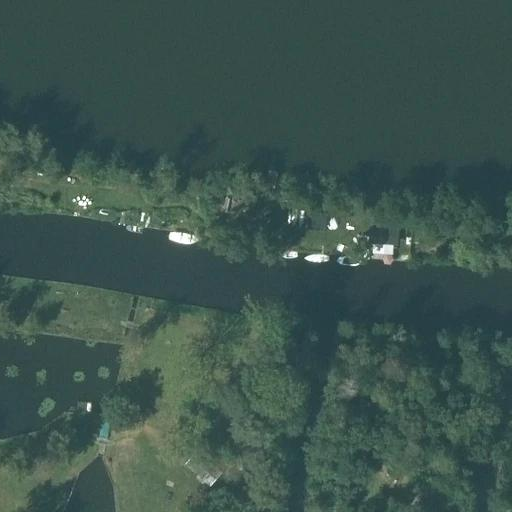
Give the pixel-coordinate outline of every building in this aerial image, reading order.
[(323,232),(325,218),(307,215),(305,229),(323,232)] [(368,239),(398,240),(399,220),(370,218),(368,239)] [(251,468),(267,465),(262,447),(247,450),(251,468)] [(213,486),(224,474),(199,451),(188,464),(213,486)] [(410,493),(410,511),(438,511),(438,493),(410,493)]
